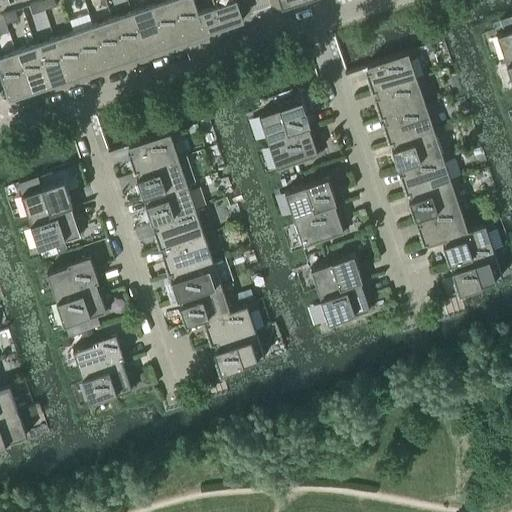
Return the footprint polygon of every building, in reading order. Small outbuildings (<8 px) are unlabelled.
[(45,7),(42,0),(33,0),(29,1),(33,11),(45,7)] [(172,0),(157,0),(151,2),(165,44),(167,44),(166,41),(173,39),(174,41),(185,37),(172,0)] [(193,0),(172,0),(185,37),(186,37),(185,35),(193,32),(194,35),(204,31),(193,0)] [(195,0),(193,0),(204,31),(205,31),(204,28),(212,25),(213,28),(244,18),(237,0),(213,0),(215,3),(198,9),(195,0)] [(151,2),(131,9),(145,51),(147,50),(146,48),(153,45),(154,48),(165,44),(151,2)] [(15,7),(3,11),(6,21),(18,17),(15,7)] [(131,9),(112,15),(126,57),(127,57),(127,54),(134,52),(135,54),(145,51),(131,9)] [(3,10),(0,13),(0,31),(9,29),(6,21),(3,11),(3,10)] [(112,15),(93,22),(107,64),(108,63),(107,61),(115,58),(116,61),(126,57),(112,15)] [(511,15),(503,19),(505,27),(511,24),(511,15)] [(93,22),(73,28),(87,70),(89,70),(88,67),(95,65),(96,67),(107,64),(93,22)] [(511,26),(497,32),(506,58),(511,55),(511,26)] [(73,28),(54,35),(68,77),(69,76),(68,74),(76,71),(77,74),(87,70),(73,28)] [(54,35),(35,41),(49,83),(50,83),(49,80),(57,78),(58,80),(68,77),(54,35)] [(35,41),(15,48),(29,90),(31,89),(30,87),(37,84),(38,86),(49,83),(35,41)] [(367,62),(375,88),(417,75),(410,56),(418,53),(416,46),(367,62)] [(29,90),(15,48),(0,52),(0,70),(9,96),(29,90)] [(375,88),(384,114),(425,100),(419,81),(427,79),(425,72),(417,75),(375,88)] [(259,111),(268,138),(309,124),(300,97),(298,98),(259,111)] [(384,114),(392,139),(433,125),(427,107),(435,104),(433,97),(425,100),(384,114)] [(392,139),(401,164),(442,151),(436,132),(444,129),(442,123),(434,126),(433,125),(392,139)] [(309,124),(268,138),(276,164),(306,154),(307,156),(321,152),(320,150),(314,133),(315,133),(315,132),(312,133),(309,124)] [(129,142),(137,168),(178,154),(172,136),(180,133),(177,125),(129,142)] [(401,164),(409,190),(450,176),(444,157),(452,155),(450,148),(442,151),(401,164)] [(137,168),(146,193),(187,180),(181,161),(189,158),(187,152),(179,155),(178,154),(137,168)] [(285,189),(293,215),(335,201),(326,174),(323,175),(324,175),(285,189)] [(409,190),(418,215),(459,202),(453,183),(461,180),(459,174),(450,176),(409,190)] [(21,191),(30,218),(71,204),(62,177),(60,178),(21,191)] [(146,193),(154,219),(195,205),(189,186),(197,184),(195,177),(187,180),(146,193)] [(418,215),(426,241),(493,218),(492,218),(467,226),(461,208),(469,206),(467,199),(459,202),(418,215)] [(335,201),(293,215),(302,241),(332,231),(332,233),(347,229),(346,226),(346,227),(340,210),(341,210),(341,209),(338,210),(335,201)] [(154,219),(163,244),(204,230),(198,212),(206,209),(204,203),(196,205),(195,205),(154,219)] [(71,204),(30,218),(38,244),(68,234),(69,236),(83,231),(82,229),(76,213),(77,213),(77,212),(74,213),(71,204)] [(444,236),(452,260),(493,246),(487,228),(495,225),(493,218),(426,241),(427,241),(444,236)] [(163,244),(172,270),(213,256),(206,237),(214,235),(212,228),(204,231),(204,230),(163,244)] [(493,246),(452,260),(461,287),(502,273),(495,253),(503,251),(501,244),(493,247),(493,246)] [(310,266),(319,292),(360,278),(351,251),(349,252),(310,266)] [(172,270),(180,295),(221,281),(215,263),(223,260),(221,253),(213,256),(172,270)] [(47,268),(55,295),(97,281),(88,254),(86,255),(47,268)] [(360,278),(319,292),(328,318),(357,308),(358,310),(373,306),(372,304),(371,304),(366,287),(367,287),(366,286),(363,287),(360,278)] [(180,295),(189,320),(255,298),(254,297),(229,306),(223,288),(231,285),(229,279),(221,282),(221,281),(180,295)] [(97,281),(55,295),(64,321),(94,311),(94,313),(109,308),(108,306),(108,307),(102,290),(103,290),(103,289),(100,290),(97,281)] [(206,315),(214,340),(255,326),(249,308),(257,305),(255,298),(189,320),(189,321),(206,315)] [(86,319),(73,323),(76,331),(89,326),(86,319)] [(255,326),(214,340),(223,366),(264,353),(258,333),(265,331),(263,324),(255,327),(255,326)] [(94,336),(91,327),(81,330),(84,339),(94,336)] [(72,345),(81,371),(122,358),(114,331),(111,332),(112,332),(72,345)] [(122,358),(81,371),(90,398),(119,388),(120,390),(135,385),(134,383),(133,383),(128,367),(129,367),(128,365),(125,366),(122,358)] [(0,411),(17,406),(11,388),(19,385),(17,378),(0,383),(0,411)] [(17,406),(0,411),(0,441),(26,432),(20,413),(27,410),(25,404),(17,406)]
